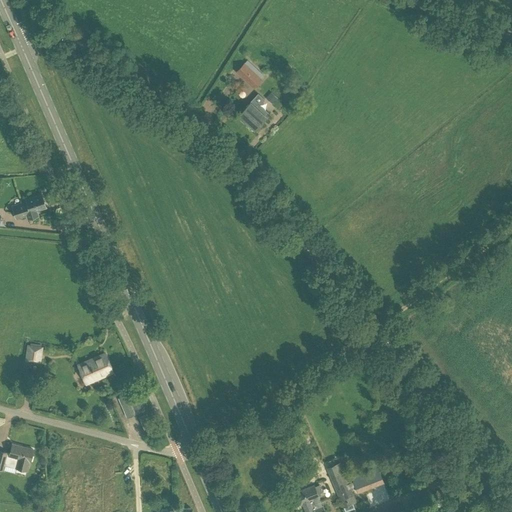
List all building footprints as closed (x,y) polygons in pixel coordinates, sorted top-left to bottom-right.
[(238,71),(259,89),(267,80),(246,61),(238,71)] [(275,93),(270,96),(275,103),(280,100),(275,93)] [(254,110),(256,109),(255,107),(259,102),(255,98),(238,116),(245,122),(245,121),(249,124),(258,114),(254,110)] [(27,220),(38,216),(37,210),(46,207),(42,195),(26,200),(26,202),(17,205),(11,207),(16,219),(26,216),(27,220)] [(40,363),(42,347),(28,345),(25,361),(40,363)] [(86,384),(113,373),(105,354),(78,365),(86,384)] [(127,418),(144,411),(136,391),(119,398),(127,418)] [(144,428),(151,425),(146,414),(139,417),(144,428)] [(30,462),(33,450),(12,444),(10,454),(0,451),(0,469),(3,470),(5,463),(16,465),(15,468),(27,471),(29,462),(30,462)] [(343,508),(355,503),(342,470),(329,475),(343,508)] [(358,491),(370,487),(366,475),(354,479),(358,491)] [(325,511),(323,505),(322,506),(319,499),(320,499),(319,498),(314,485),(295,493),(301,506),(303,506),(304,509),(305,511),(304,511),(325,511)]
